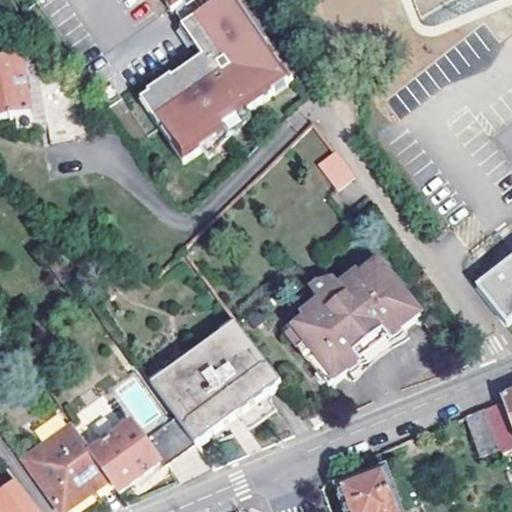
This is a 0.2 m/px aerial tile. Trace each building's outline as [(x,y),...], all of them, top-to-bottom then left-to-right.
[(287,78),(231,0),(157,0),(171,18),(196,0),(198,0),(208,14),(190,27),(203,46),(195,51),(207,68),(202,72),(193,78),(190,73),(173,85),(171,83),(149,99),(150,100),(162,117),(154,123),(186,169),(229,138),(225,132),(275,97),(270,90),(287,78)] [(414,0),(422,19),(454,0),(414,0)] [(181,33),(195,51),(203,46),(190,27),(181,33)] [(19,65),(0,68),(0,123),(11,122),(14,136),(45,131),(48,151),(86,144),(80,110),(74,111),(74,107),(27,115),(19,65)] [(198,67),(190,73),(193,78),(202,72),(198,67)] [(270,90),(275,97),(292,85),(287,78),(270,90)] [(142,107),(154,123),(162,117),(150,100),(142,107)] [(356,182),(339,160),(322,173),(339,195),(356,182)] [(49,214),(33,225),(45,243),(62,232),(49,214)] [(75,303),(85,296),(57,259),(49,265),(75,303)] [(179,260),(161,278),(173,291),(191,272),(179,260)] [(287,336),(331,388),(357,366),(419,314),(376,262),(359,276),(355,273),(338,288),(328,276),(312,287),(310,294),(318,304),(301,318),(303,323),(287,336)] [(511,264),(480,289),(508,325),(511,321),(511,264)] [(236,329),(152,388),(169,412),(195,448),(208,440),(212,446),(239,437),(249,433),(276,413),(269,403),(271,402),(267,397),(281,388),(236,329)] [(511,398),(502,402),(503,407),(511,430),(511,398)] [(313,431),(332,423),(319,406),(301,415),(313,431)] [(485,414),(500,455),(511,450),(511,430),(503,407),(485,414)] [(160,468),(163,472),(195,448),(169,412),(159,419),(142,431),(137,435),(160,468)] [(62,413),(34,427),(39,439),(67,424),(62,413)] [(481,462),(500,455),(485,414),(467,422),(481,462)] [(131,427),(91,455),(112,485),(120,496),(160,468),(137,435),(131,427)] [(23,464),(50,501),(68,489),(80,507),(112,485),(91,455),(73,429),(23,464)] [(399,511),(386,473),(338,491),(345,511),(399,511)] [(50,501),(58,511),(72,511),(80,507),(68,489),(50,501)]
